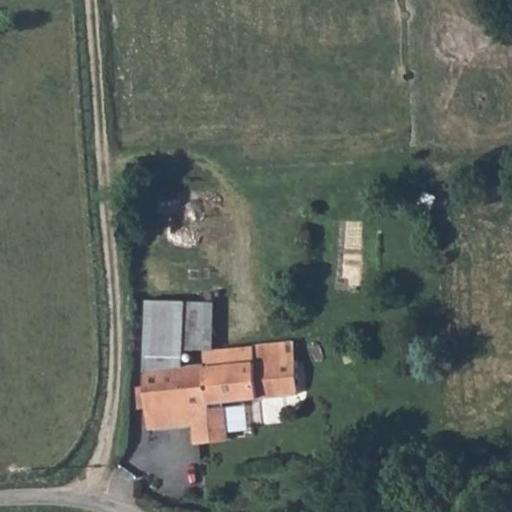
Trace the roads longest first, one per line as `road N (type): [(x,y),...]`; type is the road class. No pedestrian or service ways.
road 1 (track): [(87,504),(104,438),(113,339),(87,0)]
road 2 (unclassified): [(0,503),(53,499),(118,511)]
